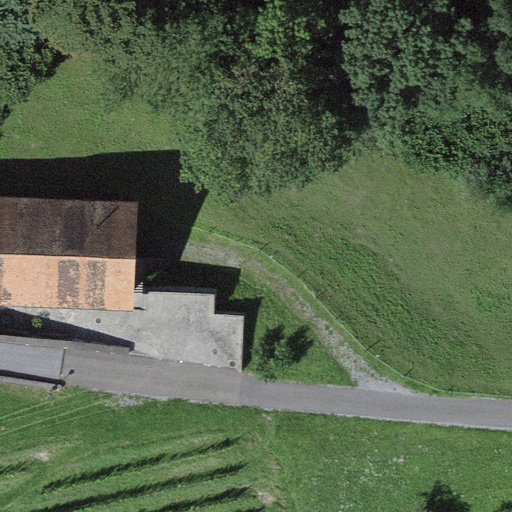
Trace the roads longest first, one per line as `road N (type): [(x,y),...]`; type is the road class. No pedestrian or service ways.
road 1 (unclassified): [(0,362),(170,388),(511,416)]
road 2 (track): [(0,433),(170,388)]
